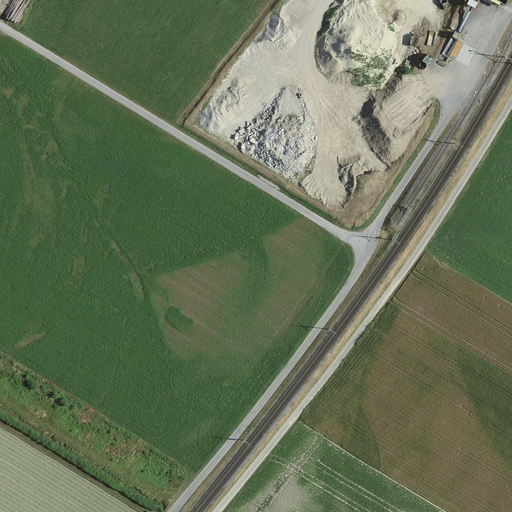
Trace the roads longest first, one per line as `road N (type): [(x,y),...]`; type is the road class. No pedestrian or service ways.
road 1 (track): [(173,511),(350,283),(382,216),(511,8)]
road 2 (track): [(0,24),(368,249)]
